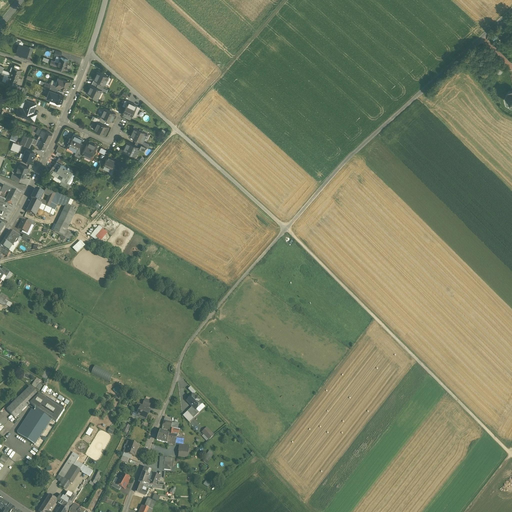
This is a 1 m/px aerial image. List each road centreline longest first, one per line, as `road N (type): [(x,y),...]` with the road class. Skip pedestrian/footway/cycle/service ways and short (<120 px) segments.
road 1 (track): [(286,229),(210,315),(177,370),(312,511)]
road 2 (track): [(511,455),(286,229)]
road 3 (track): [(286,229),(351,155),(482,37)]
road 4 (track): [(286,229),(89,53)]
road 5 (track): [(178,366),(1,261)]
road 6 (track): [(174,128),(286,0)]
road 7 (track): [(210,315),(80,237)]
road 8 (residential): [(177,370),(125,511)]
road 9 (unclassified): [(0,241),(62,121)]
